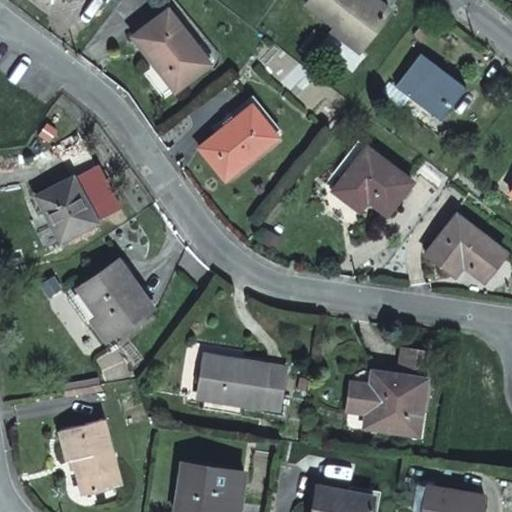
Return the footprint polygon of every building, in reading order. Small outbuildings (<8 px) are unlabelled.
[(83,0),(63,0),(76,10),(83,0)] [(398,22),(369,0),(328,0),(317,15),(346,37),(343,42),(370,61),(398,22)] [(173,21),(137,47),(177,101),(213,74),(173,21)] [(474,99),(431,67),(409,99),(451,131),(474,99)] [(285,148),(259,117),(208,160),(233,193),(285,148)] [(344,186),(354,193),(379,158),(369,151),(344,186)] [(379,158),(354,193),(399,226),(424,193),(379,158)] [(86,175),(73,182),(88,210),(101,203),(86,175)] [(35,202),(45,221),(49,218),(63,243),(96,225),(88,210),(73,182),(35,202)] [(49,218),(45,221),(58,246),(63,243),(49,218)] [(511,269),(511,260),(467,226),(438,263),(467,286),(474,276),(495,291),(511,269)] [(149,309),(116,261),(76,292),(93,319),(88,323),(102,343),(149,309)] [(268,369),(202,359),(195,400),(262,409),(268,369)] [(411,360),(406,386),(432,390),(436,364),(411,360)] [(406,386),(378,381),(376,395),(372,424),(369,438),(423,447),(432,390),(406,386)] [(372,424),(376,395),(356,392),(351,420),(372,424)] [(100,419),(58,432),(66,463),(77,461),(86,492),(120,483),(100,419)] [(238,511),(245,473),(183,462),(174,511),(238,511)] [(311,511),(372,511),(375,502),(317,490),(311,511)] [(484,511),(486,508),(427,495),(423,511),(484,511)]
